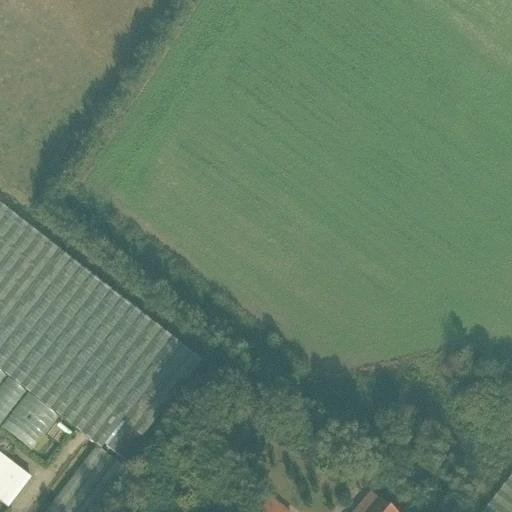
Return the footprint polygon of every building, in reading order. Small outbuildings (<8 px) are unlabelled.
[(0,329),(59,253),(61,251),(0,204),(0,329)] [(200,361),(165,334),(59,253),(0,329),(0,371),(100,449),(122,421),(142,436),(200,361)] [(0,421),(12,429),(22,412),(0,397),(0,421)] [(125,426),(108,448),(130,466),(148,442),(137,434),(136,435),(125,426)] [(93,511),(126,470),(96,448),(47,511),(93,511)] [(0,457),(0,504),(4,508),(27,481),(0,457)] [(511,511),(511,477),(484,511),(511,511)] [(287,511),(264,492),(247,511),(287,511)] [(385,511),(375,503),(366,511),(385,511)]
